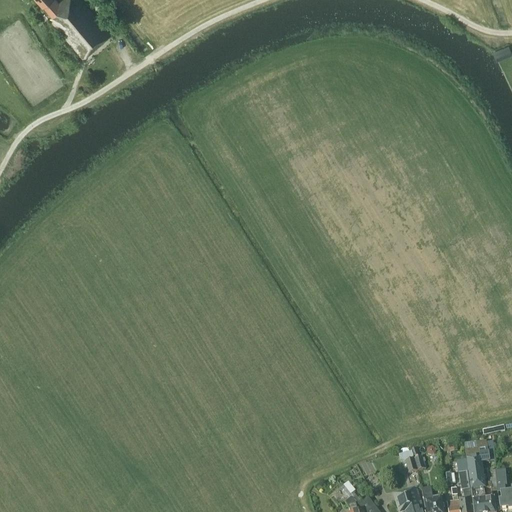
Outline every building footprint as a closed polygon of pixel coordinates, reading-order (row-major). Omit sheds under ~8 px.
[(79,0),(62,0),(58,4),(55,0),(35,0),(42,8),(43,7),(52,17),(49,19),(82,58),(110,35),(79,0)] [(511,55),(510,51),(508,47),(494,52),(498,61),(511,55)] [(469,480),(471,491),(484,489),(486,489),(482,463),(489,462),(487,449),(487,447),(486,441),(476,443),(477,450),(465,452),(467,460),(466,460),(467,464),(468,473),(469,480)] [(409,474),(426,469),(422,457),(405,462),(409,474)] [(499,502),(500,511),(508,510),(508,511),(511,511),(511,492),(506,493),(505,486),(507,486),(506,471),(495,472),(497,493),(500,493),(501,501),(499,502)] [(467,481),(469,480),(468,473),(459,474),(461,490),(463,490),(463,492),(468,491),(467,481)] [(471,491),(469,480),(467,481),(468,491),(463,492),(464,499),(459,499),(459,501),(460,511),(471,511),(471,507),(473,505),(472,496),(471,491)] [(340,490),(348,500),(354,495),(353,493),(355,491),(349,483),(340,490)] [(423,511),(417,488),(393,494),(397,511),(423,511)] [(444,511),(442,498),(432,500),(430,488),(422,490),(425,511),(444,511)] [(484,489),(471,491),(472,496),(474,511),(495,511),(494,498),(485,499),(484,489)] [(377,511),(367,498),(358,505),(354,499),(351,498),(345,503),(348,505),(349,511),(377,511)] [(448,511),(460,511),(459,501),(447,502),(448,511)]
